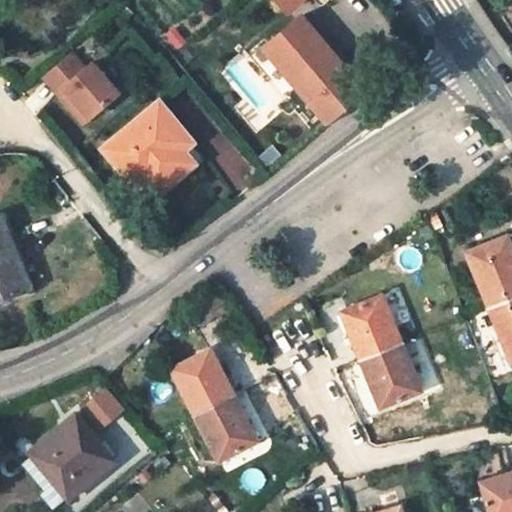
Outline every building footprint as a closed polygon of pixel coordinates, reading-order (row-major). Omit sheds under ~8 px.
[(274,0),(284,11),(298,0),(312,0),(316,4),(322,5),(327,0),(274,0)] [(326,123),(365,93),(299,15),(293,21),(262,48),(326,123)] [(100,57),(90,66),(76,49),(41,77),(84,128),(129,91),(100,57)] [(138,168),(146,178),(155,190),(189,161),(180,149),(173,141),(182,133),(158,105),(105,149),(128,177),(138,168)] [(189,142),(182,133),(173,141),(180,149),(189,142)] [(136,186),(146,178),(138,168),(128,177),(136,186)] [(449,240),(436,206),(425,213),(437,244),(449,240)] [(0,214),(0,296),(22,288),(6,240),(11,238),(1,214),(0,214)] [(511,260),(511,243),(509,235),(503,237),(511,260)] [(511,296),(511,260),(503,237),(465,252),(486,308),(511,296)] [(216,287),(204,296),(215,312),(216,313),(228,305),(216,287)] [(200,290),(186,300),(201,323),(215,312),(204,296),(200,290)] [(511,296),(486,308),(507,362),(511,360),(511,296)] [(381,298),(350,310),(362,340),(353,343),(360,360),(399,344),(381,298)] [(341,314),(353,343),(362,340),(350,310),(341,314)] [(360,360),(368,380),(377,376),(388,405),(419,393),(399,344),(360,360)] [(210,350),(203,354),(218,382),(226,379),(210,350)] [(197,416),(235,397),(226,379),(218,382),(203,354),(173,370),(197,416)] [(377,376),(368,380),(379,408),(388,405),(377,376)] [(220,459),(250,443),(237,416),(243,412),(235,397),(197,416),(220,459)] [(258,439),(243,412),(237,416),(250,443),(258,439)] [(76,414),(46,438),(51,445),(82,421),(76,414)] [(28,453),(66,499),(114,460),(82,421),(51,445),(46,438),(28,453)] [(511,511),(511,471),(511,472),(511,475),(511,479),(484,487),(491,511),(511,511)] [(511,479),(511,475),(511,472),(482,481),(484,487),(511,479)]
